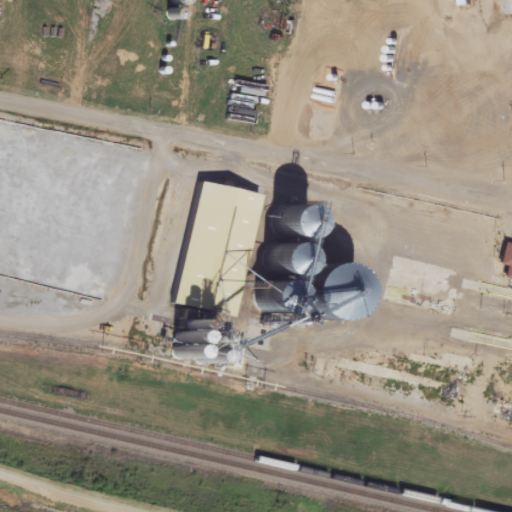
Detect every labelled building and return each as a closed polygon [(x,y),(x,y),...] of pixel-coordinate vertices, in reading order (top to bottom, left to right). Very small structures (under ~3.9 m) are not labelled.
[(171,11),(182,4),(179,0),(170,0),(166,3),(171,11)] [(193,186),(169,306),(231,318),(255,198),(193,186)] [(242,308),(264,326),(284,312),(322,322),(338,301),(340,293),(339,283),(330,269),(322,263),(317,262),(303,262),(293,269),(289,250),(273,238),(271,236),(291,236),(293,230),(293,211),(278,199),(268,206),(269,213),(264,231),(271,236),(260,244),(255,261),(256,277),(245,285),(241,298),(242,308)] [(0,228),(47,237),(42,264),(68,269),(73,245),(101,250),(105,227),(87,224),(89,216),(50,209),(48,219),(0,210),(0,228)] [(511,245),(502,244),(498,266),(505,268),(503,280),(511,281),(511,245)] [(511,420),(511,382),(496,379),(488,416),(511,420)]
